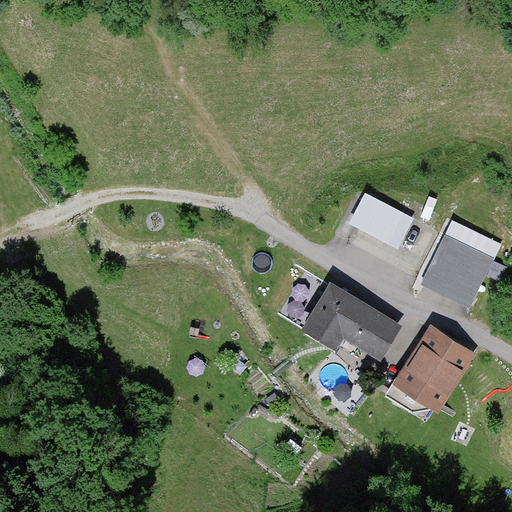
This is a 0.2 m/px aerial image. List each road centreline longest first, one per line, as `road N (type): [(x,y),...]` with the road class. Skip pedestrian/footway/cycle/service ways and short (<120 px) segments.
road 1 (residential): [(511,357),(260,219)]
road 2 (track): [(260,219),(223,204),(134,192),(88,200),(0,239)]
